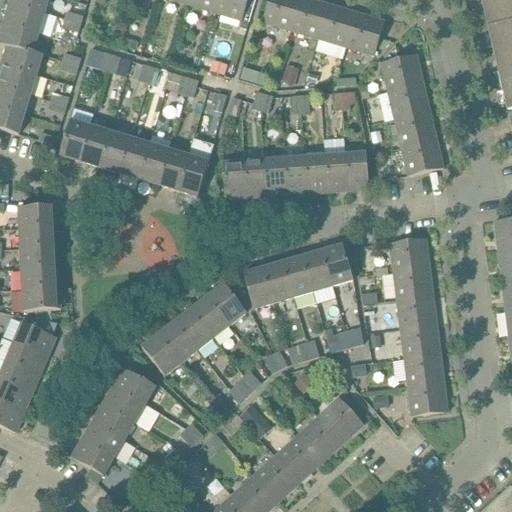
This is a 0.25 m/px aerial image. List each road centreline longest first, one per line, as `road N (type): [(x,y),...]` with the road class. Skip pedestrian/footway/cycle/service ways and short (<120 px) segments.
road 1 (residential): [(433,493),(488,445),(461,206)]
road 2 (residential): [(461,206),(463,79),(449,30),(430,8),(404,0)]
